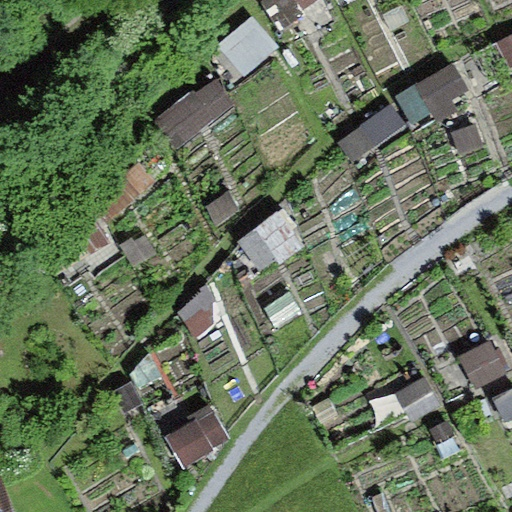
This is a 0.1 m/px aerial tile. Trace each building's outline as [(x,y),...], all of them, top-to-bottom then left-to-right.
[(244,70),(279,49),(261,19),(226,41),(244,70)] [(215,69),(154,118),(180,150),(241,102),(215,69)] [(456,70),(397,104),(415,135),(473,100),(456,70)] [(341,145),(355,166),(406,130),(392,109),(341,145)] [(287,213),(240,247),(265,280),(311,246),(287,213)] [(511,377),(498,348),(460,366),(475,396),(511,378),(511,377)] [(182,469),(232,443),(216,412),(166,438),(182,469)] [(0,511),(30,511),(0,435),(0,511)]
